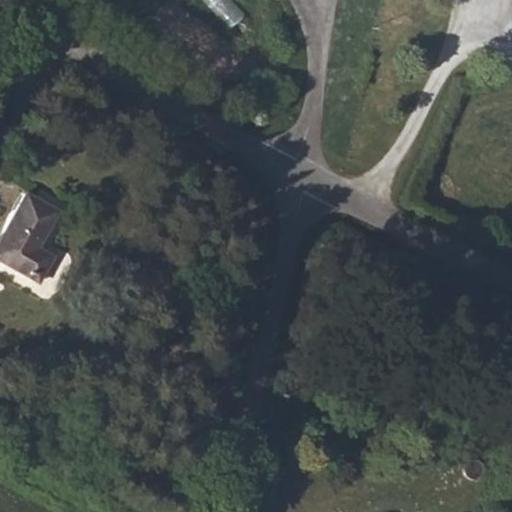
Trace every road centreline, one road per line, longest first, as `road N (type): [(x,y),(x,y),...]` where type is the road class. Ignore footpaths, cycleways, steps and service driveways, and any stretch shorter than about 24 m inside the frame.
road 1 (unclassified): [(290,173),(0,0)]
road 2 (unclassified): [(227,511),(305,183)]
road 3 (track): [(511,46),(453,59),(433,76),(374,212)]
road 4 (unclassified): [(511,276),(305,183)]
road 5 (unclassified): [(290,173),(315,98),(318,59),(310,17),(297,0)]
